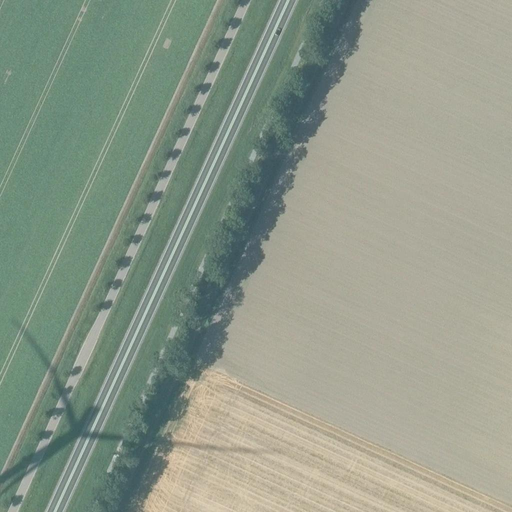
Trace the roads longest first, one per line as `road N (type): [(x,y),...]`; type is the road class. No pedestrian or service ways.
road 1 (trunk): [(58,511),(289,0)]
road 2 (unclassified): [(13,511),(242,0)]
